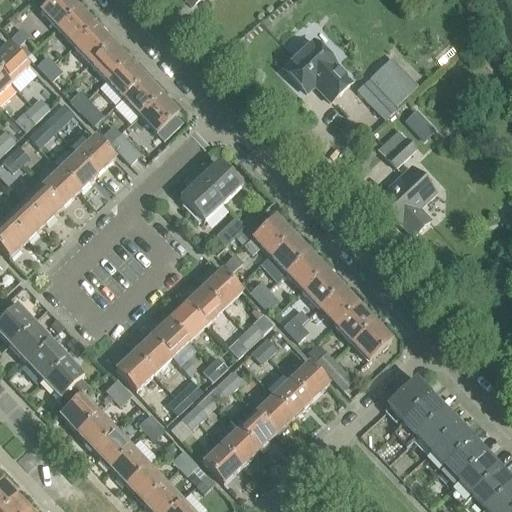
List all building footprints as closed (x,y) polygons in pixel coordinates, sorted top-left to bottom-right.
[(55,0),(38,17),(54,34),(76,14),(62,0),(55,0)] [(181,0),(192,11),(203,0),(181,0)] [(76,14),(54,34),(71,52),(92,32),(76,14)] [(92,32),(71,52),(87,70),(109,49),(92,32)] [(20,34),(10,44),(18,51),(28,42),(20,34)] [(329,107),(350,87),(334,71),(335,70),(312,46),(282,74),(305,98),(314,90),(329,107)] [(7,49),(0,56),(0,78),(10,89),(10,88),(18,97),(35,81),(27,72),(28,72),(7,49)] [(109,49),(87,70),(104,87),(125,67),(109,49)] [(47,61),(36,70),(36,71),(43,79),(54,68),(47,61)] [(389,65),(369,84),(388,105),(395,113),(415,93),(389,65)] [(125,67),(104,87),(120,104),(142,84),(125,67)] [(54,68),(43,79),(51,87),(62,77),(54,68)] [(0,98),(10,89),(0,78),(0,98)] [(142,84),(120,104),(137,122),(158,102),(142,84)] [(369,84),(357,95),(377,116),(388,105),(369,84)] [(79,96),(70,105),(69,106),(76,113),(87,104),(79,96)] [(158,102),(137,122),(154,140),(166,129),(167,130),(173,125),(172,123),(175,120),(158,102)] [(31,111),(41,122),(50,114),(39,103),(31,111)] [(93,131),(93,130),(103,121),(87,104),(76,113),(93,131)] [(23,118),(34,129),(41,122),(31,111),(23,118)] [(45,126),(56,138),(64,130),(52,118),(45,126)] [(49,145),(56,138),(45,126),(37,133),(49,145)] [(112,132),(103,141),(109,148),(119,139),(112,132)] [(376,154),(385,163),(384,163),(394,173),(414,154),(396,135),(376,154)] [(0,139),(0,147),(7,155),(14,148),(4,136),(0,139)] [(115,155),(129,170),(139,160),(119,139),(109,148),(115,155)] [(76,158),(97,180),(115,163),(94,141),(76,158)] [(10,159),(21,170),(29,163),(18,151),(10,159)] [(58,175),(79,196),(97,180),(76,158),(58,175)] [(13,178),(21,170),(10,159),(2,166),(13,178)] [(193,182),(221,212),(239,195),(236,191),(239,189),(223,172),(220,175),(215,169),(206,178),(201,174),(193,182)] [(399,232),(400,231),(411,243),(431,225),(419,213),(434,199),(410,172),(374,206),(399,232)] [(41,191),(62,213),(79,196),(58,175),(41,191)] [(202,230),(221,212),(193,182),(184,190),(188,195),(178,204),(183,209),(180,212),(197,229),(199,227),(202,230)] [(23,207),(44,229),(62,213),(41,191),(23,207)] [(6,224),(27,246),(44,229),(23,207),(6,224)] [(247,217),(237,227),(243,233),(250,226),(253,223),(247,217)] [(233,223),(225,231),(234,241),(243,233),(237,227),(233,223)] [(250,244),(267,262),(289,241),(272,223),(259,235),(251,227),(250,226),(243,233),(234,241),(243,251),(250,244)] [(0,250),(10,262),(27,246),(6,224),(0,229),(0,250)] [(289,241),(267,262),(284,279),(306,258),(289,241)] [(306,258),(284,279),(301,297),(323,276),(306,258)] [(240,269),(232,261),(223,269),(231,278),(240,269)] [(202,293),(222,314),(240,298),(219,276),(202,293)] [(323,276),(301,297),(317,314),(339,293),(323,276)] [(260,287),(249,298),(256,305),(267,294),(260,287)] [(184,309),(205,331),(222,314),(202,293),(184,309)] [(339,293),(317,314),(333,332),(355,311),(339,293)] [(267,294),(256,305),(263,313),(275,302),(267,294)] [(167,326),(187,347),(205,331),(184,309),(167,326)] [(0,324),(0,344),(7,352),(32,328),(15,311),(0,324)] [(355,311),(333,332),(350,349),(371,328),(355,311)] [(293,322),(282,333),(289,340),(300,330),(293,322)] [(50,330),(57,339),(64,333),(56,324),(50,330)] [(150,342),(170,364),(187,347),(167,326),(150,342)] [(32,328),(7,352),(24,369),(48,346),(32,328)] [(371,328),(350,349),(367,367),(378,356),(380,357),(386,352),(384,350),(388,346),(371,328)] [(244,337),(254,348),(262,340),(251,329),(244,337)] [(300,330),(289,340),(296,348),(308,338),(300,330)] [(247,355),(254,348),(244,337),(236,344),(247,355)] [(64,348),(73,357),(80,350),(72,341),(64,348)] [(132,358),(153,380),(170,364),(150,342),(132,358)] [(258,352),(268,363),(277,355),(266,344),(258,352)] [(48,346),(24,369),(40,387),(65,364),(48,346)] [(261,370),(268,363),(258,352),(251,359),(261,370)] [(315,367),(322,375),(332,365),(325,357),(315,367)] [(114,375),(135,397),(153,380),(132,358),(114,375)] [(209,369),(219,380),(227,373),(216,362),(209,369)] [(65,364),(40,387),(57,404),(67,395),(76,404),(79,401),(87,394),(78,384),(81,381),(65,364)] [(186,365),(180,372),(188,381),(195,374),(186,365)] [(352,386),(332,365),(322,375),(342,396),(352,386)] [(289,385),(309,406),(327,388),(308,368),(289,385)] [(211,388),(219,380),(209,369),(201,377),(211,388)] [(223,385),(234,396),(242,388),(231,377),(223,385)] [(226,403),(234,396),(223,385),(216,392),(226,403)] [(272,401),(292,422),(309,406),(289,385),(272,401)] [(106,396),(112,403),(123,393),(116,386),(106,396)] [(389,415),(403,431),(432,403),(418,388),(389,415)] [(123,393),(112,403),(120,411),(130,401),(123,393)] [(174,403),(185,413),(192,406),(182,395),(174,403)] [(57,422),(73,440),(95,419),(79,401),(76,404),(57,422)] [(254,418),(274,438),(292,422),(272,401),(254,418)] [(176,421),(185,413),(174,403),(166,410),(176,421)] [(432,403),(403,431),(417,445),(446,417),(432,403)] [(229,426),(237,434),(257,455),(274,438),(254,418),(246,409),(229,426)] [(188,417),(199,428),(206,421),(195,410),(188,417)] [(180,425),(182,426),(191,436),(199,428),(188,417),(180,425)] [(446,417),(417,445),(430,459),(459,432),(446,417)] [(95,419),(73,440),(89,456),(111,436),(95,419)] [(138,431),(145,438),(156,428),(149,421),(138,431)] [(156,428),(145,438),(153,446),(163,436),(156,428)] [(459,432),(430,459),(444,474),(473,447),(459,432)] [(220,450),(240,471),(257,455),(237,434),(220,450)] [(111,436),(89,456),(106,475),(128,454),(111,436)] [(473,447),(444,474),(458,489),(487,461),(473,447)] [(203,466),(223,487),(240,471),(220,450),(203,466)] [(128,454),(106,475),(123,492),(145,472),(128,454)] [(171,467),(177,474),(189,463),(182,456),(171,467)] [(487,461),(458,489),(472,504),(501,476),(487,461)] [(189,463),(177,474),(186,482),(197,472),(189,463)] [(145,472),(123,492),(139,510),(161,489),(145,472)] [(511,487),(501,476),(472,504),(479,511),(492,511),(511,493),(511,487)] [(206,482),(195,491),(203,499),(213,490),(206,482)] [(0,488),(0,511),(3,511),(14,502),(1,488),(0,488)] [(161,489),(139,510),(141,511),(172,511),(178,507),(161,489)] [(511,511),(511,493),(492,511),(511,511)] [(423,494),(416,501),(422,507),(428,500),(423,494)] [(23,511),(14,502),(3,511),(23,511)]
